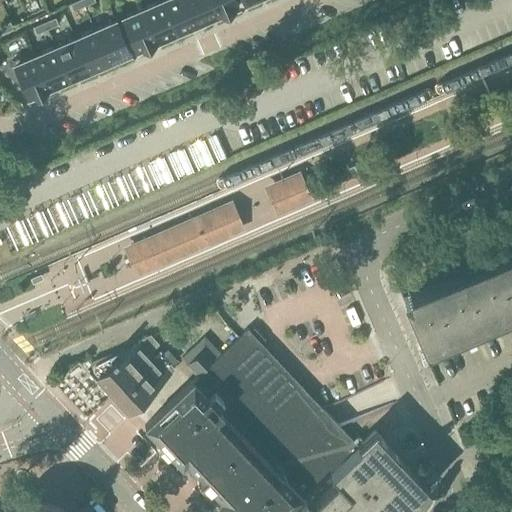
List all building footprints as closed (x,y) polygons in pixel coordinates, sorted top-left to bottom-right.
[(74,11),(85,6),(82,0),(77,0),(71,3),(74,11)] [(177,32),(163,0),(162,0),(144,8),(158,41),(177,32)] [(186,0),(163,0),(177,32),(197,24),(186,0)] [(216,16),(209,0),(186,0),(197,24),(216,16)] [(209,0),(216,16),(237,7),(234,0),(209,0)] [(158,41),(144,8),(123,17),(138,51),(139,50),(138,49),(158,41)] [(56,17),(45,22),(48,29),(59,24),(56,17)] [(14,29),(11,21),(0,25),(0,26),(3,33),(14,29)] [(37,34),(48,29),(45,22),(34,26),(37,34)] [(96,32),(109,62),(130,53),(117,22),(96,32)] [(76,40),(89,71),(109,62),(96,32),(76,40)] [(56,49),(70,79),(89,71),(76,40),(56,49)] [(36,57),(50,88),(70,79),(56,49),(37,57),(36,57)] [(36,57),(37,57),(34,50),(13,60),(29,98),(30,97),(30,96),(50,88),(36,57)] [(266,203),(270,212),(303,198),(299,189),(295,180),(263,194),(266,203)] [(152,261),(234,226),(231,218),(227,209),(143,245),(138,243),(129,247),(126,253),(129,261),(133,269),(139,272),(150,267),(152,261)] [(511,256),(405,303),(425,350),(511,312),(511,256)] [(226,511),(285,511),(358,444),(248,327),(214,359),(197,375),(144,424),(226,511)] [(156,360),(149,353),(159,344),(150,335),(96,363),(93,365),(92,369),(94,373),(130,411),(174,369),(161,356),(156,360)] [(187,364),(197,375),(214,359),(204,348),(187,364)] [(332,471),(288,511),(406,511),(431,489),(376,430),(332,471)] [(63,511),(62,511),(53,506),(43,503),(33,503),(23,506),(14,511),(13,511),(63,511)]
